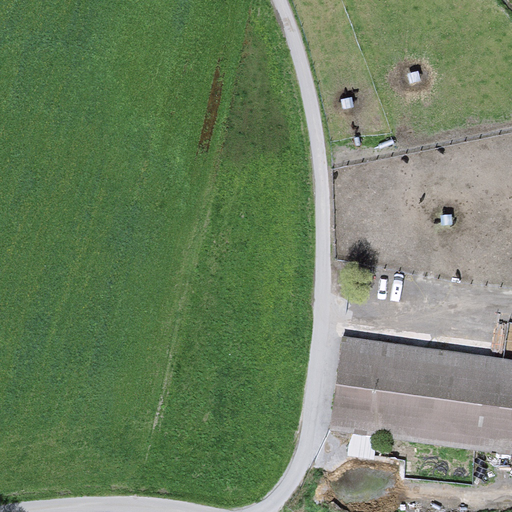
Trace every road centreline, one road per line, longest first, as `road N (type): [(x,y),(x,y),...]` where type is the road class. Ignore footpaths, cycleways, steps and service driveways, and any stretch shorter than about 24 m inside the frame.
road 1 (track): [(274,0),(291,45),(317,204),(294,465),(258,511)]
road 2 (track): [(175,511),(41,505),(18,511)]
